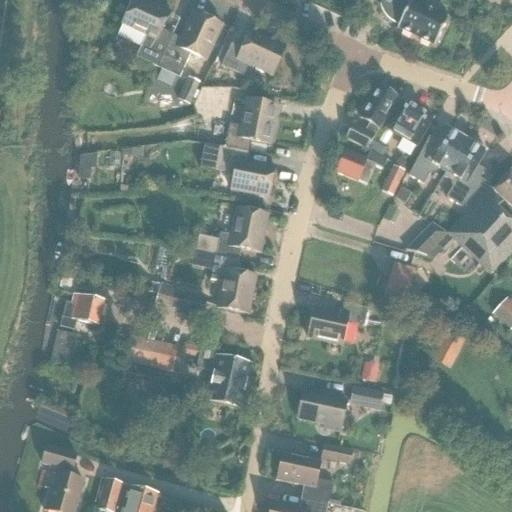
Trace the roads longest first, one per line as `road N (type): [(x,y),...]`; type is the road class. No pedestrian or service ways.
road 1 (unclassified): [(273,349),(306,180),(355,54)]
road 2 (unclassified): [(244,511),(273,349)]
road 3 (unclassified): [(511,106),(355,54)]
road 4 (unclassified): [(355,54),(243,0)]
